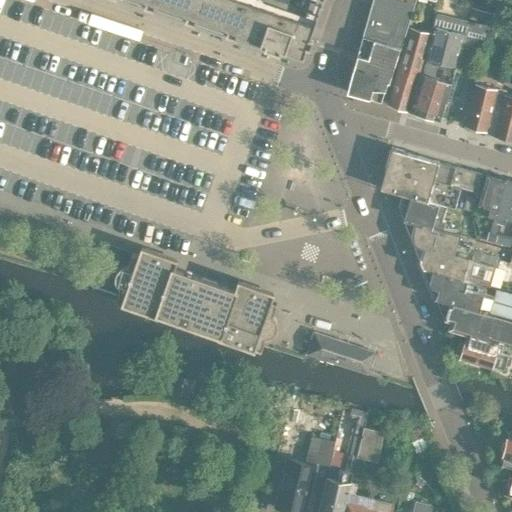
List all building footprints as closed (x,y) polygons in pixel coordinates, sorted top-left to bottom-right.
[(180,14),(181,12),(201,19),(200,21),(203,22),(203,20),(219,25),(219,27),(221,28),(222,26),(242,33),(241,35),(244,36),(244,34),(260,40),(259,41),(262,42),(262,40),(283,47),(282,49),(285,50),(285,48),(301,54),(300,55),(303,56),(303,54),(302,54),(304,47),(306,47),(307,45),(305,44),(307,38),(309,38),(310,36),(308,35),(312,25),(313,25),(314,23),(313,22),(316,13),(317,13),(318,11),(317,11),(321,0),(145,0),(160,5),(160,6),(162,7),(163,6),(178,11),(178,13),(180,14)] [(371,0),(357,54),(356,54),(356,55),(353,67),(352,67),(352,69),(346,91),(368,98),(369,98),(380,101),(387,81),(388,82),(399,48),(400,48),(415,0),(371,0)] [(511,0),(495,0),(492,12),(511,18),(511,15),(511,0)] [(473,20),(469,41),(486,44),(490,22),(473,20)] [(434,26),(434,25),(432,24),(424,58),(456,66),(464,33),(434,26)] [(406,110),(407,110),(422,59),(429,33),(409,27),(397,70),(398,70),(387,104),(389,105),(389,104),(406,110)] [(49,62),(41,88),(93,104),(101,79),(49,62)] [(408,111),(440,120),(451,82),(420,73),(408,111)] [(475,82),(464,125),(485,130),(484,132),(494,135),(511,140),(511,95),(504,93),(502,100),(493,98),(496,87),(475,82)] [(386,166),(385,167),(439,182),(440,181),(450,184),(477,191),(482,173),(439,161),(439,160),(437,160),(407,152),(407,151),(405,151),(393,148),(394,147),(391,147),(390,149),(391,149),(386,166)] [(99,151),(96,163),(204,198),(212,173),(165,158),(161,170),(99,151)] [(396,191),(402,193),(426,199),(427,199),(444,203),(450,184),(440,181),(439,182),(385,167),(385,168),(386,168),(381,185),(380,185),(380,187),(382,188),(382,187),(394,190),(394,191),(396,191)] [(488,214),(495,216),(505,179),(485,174),(478,205),(490,208),(488,214)] [(511,219),(511,181),(505,179),(495,216),(494,220),(504,222),(505,218),(511,219)] [(403,218),(414,221),(442,229),(445,220),(441,219),(446,204),(444,203),(427,199),(426,199),(402,193),(398,205),(403,218)] [(465,200),(463,208),(472,210),(475,198),(466,195),(465,200)] [(451,206),(463,208),(465,200),(454,197),(451,206)] [(410,235),(413,243),(422,246),(422,245),(471,258),(474,249),(456,244),(458,234),(442,229),(414,221),(410,235)] [(486,239),(495,241),(497,234),(488,231),(486,239)] [(497,234),(495,241),(509,245),(511,237),(497,233),(497,234)] [(413,243),(422,266),(467,279),(473,280),(473,279),(474,279),(476,270),(476,269),(494,274),(496,269),(497,264),(479,259),(481,251),(474,249),(471,258),(422,245),(422,246),(413,243)] [(116,280),(120,286),(115,299),(260,349),(264,337),(271,334),(276,328),(276,321),(272,314),(276,302),(270,300),(273,291),(237,279),(234,288),(173,267),(177,258),(141,245),(138,254),(132,252),(128,264),(121,267),(116,273),(116,280)] [(499,257),(481,251),(479,259),(497,264),(499,257)] [(499,257),(497,264),(496,269),(507,272),(510,260),(499,257)] [(422,266),(435,297),(482,311),(481,311),(493,315),(511,320),(511,292),(495,288),(493,295),(464,287),(467,279),(422,266)] [(448,327),(467,333),(486,338),(487,336),(493,315),(481,311),(482,311),(435,297),(448,327)] [(511,320),(493,315),(487,336),(511,344),(511,320)] [(314,331),(312,337),(306,353),(367,373),(375,351),(314,331)] [(460,356),(504,369),(509,353),(500,351),(502,343),(467,333),(464,342),(461,342),(458,343),(456,349),(458,352),(461,353),(460,356)] [(356,417),(347,454),(348,454),(355,456),(366,412),(366,411),(359,409),(351,407),(349,415),(356,417)] [(366,411),(366,412),(363,426),(363,427),(357,456),(376,461),(383,431),(382,431),(383,426),(387,427),(389,419),(366,411)] [(407,432),(411,440),(428,434),(424,425),(407,432)] [(503,455),(501,462),(511,464),(511,437),(507,436),(506,439),(505,439),(501,441),(499,448),(501,452),(503,452),(502,455),(503,455)] [(286,457),(275,506),(298,511),(304,511),(317,461),(329,464),(334,441),(322,438),(319,451),(308,448),(305,462),(286,457)] [(333,450),(329,464),(345,468),(348,454),(347,454),(333,450)] [(317,511),(342,511),(348,492),(350,481),(357,456),(355,456),(348,454),(345,468),(344,470),(342,469),(340,480),(326,477),(317,511)] [(356,483),(350,481),(348,492),(343,511),(366,511),(371,497),(354,493),(356,483)] [(371,497),(366,511),(390,511),(393,503),(371,497)] [(416,501),(412,511),(453,511),(454,511),(441,508),(440,511),(428,511),(430,505),(416,501)]
